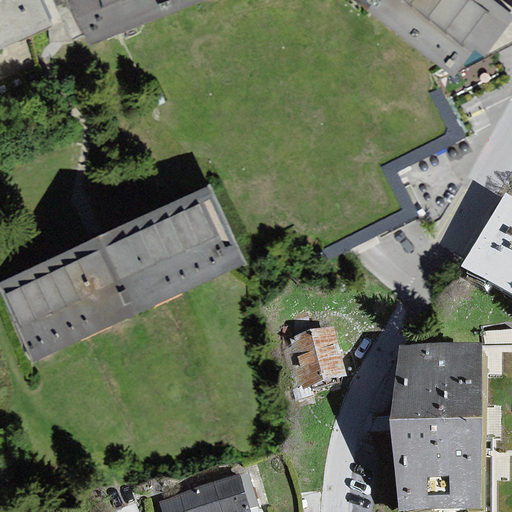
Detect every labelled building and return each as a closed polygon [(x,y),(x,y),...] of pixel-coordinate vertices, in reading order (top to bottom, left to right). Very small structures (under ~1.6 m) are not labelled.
[(0,0),(0,57),(76,24),(65,0),(0,0)] [(190,11),(185,0),(65,0),(76,24),(86,53),(122,38),(190,11)] [(185,0),(190,11),(218,0),(185,0)] [(349,0),(369,14),(380,0),(349,0)] [(380,0),(369,14),(456,78),(511,50),(511,9),(499,0),(380,0)] [(215,188),(0,284),(0,289),(31,369),(252,273),(215,188)] [(511,207),(469,275),(511,302),(511,207)] [(336,335),(287,347),(301,404),(349,393),(336,335)] [(511,511),(511,336),(492,337),(493,361),(494,511),(511,511)] [(494,511),(493,361),(407,361),(406,511),(494,511)] [(254,511),(246,484),(160,508),(161,511),(254,511)]
